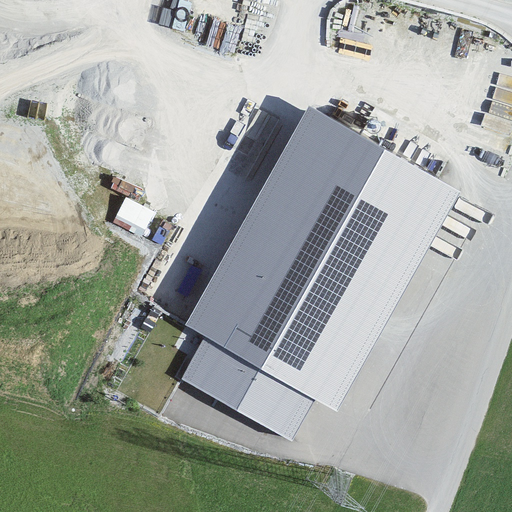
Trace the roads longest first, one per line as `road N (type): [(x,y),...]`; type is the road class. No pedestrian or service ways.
road 1 (unknown): [(254,77),(304,67),(339,71),(426,116),(511,186)]
road 2 (unclassified): [(511,294),(440,511)]
road 3 (unknown): [(95,0),(214,77),(254,77)]
